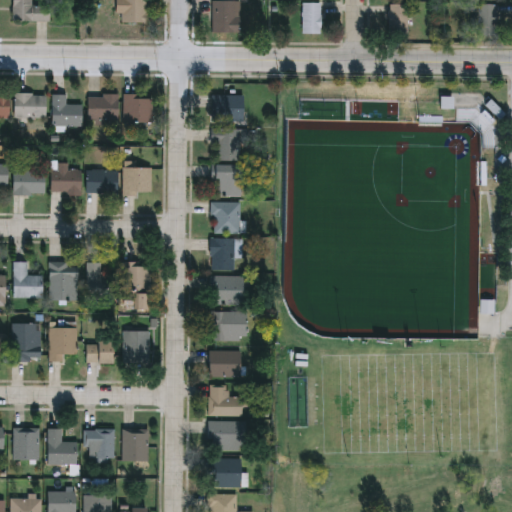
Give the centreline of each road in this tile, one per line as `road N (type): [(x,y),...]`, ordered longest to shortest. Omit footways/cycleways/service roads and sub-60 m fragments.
road 1 (tertiary): [(511,62),(0,57)]
road 2 (residential): [(176,511),(182,59)]
road 3 (residential): [(0,226),(181,228)]
road 4 (residential): [(0,397),(178,399)]
